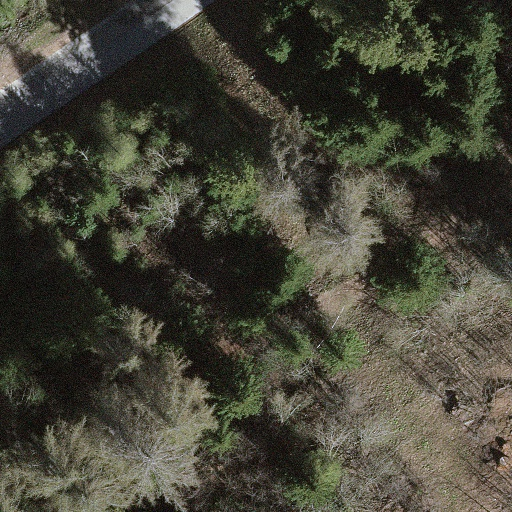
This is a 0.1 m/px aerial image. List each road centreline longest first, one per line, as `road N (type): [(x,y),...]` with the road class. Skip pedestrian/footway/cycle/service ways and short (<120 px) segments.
road 1 (track): [(511,177),(96,440),(0,489)]
road 2 (unclassified): [(167,0),(0,115)]
